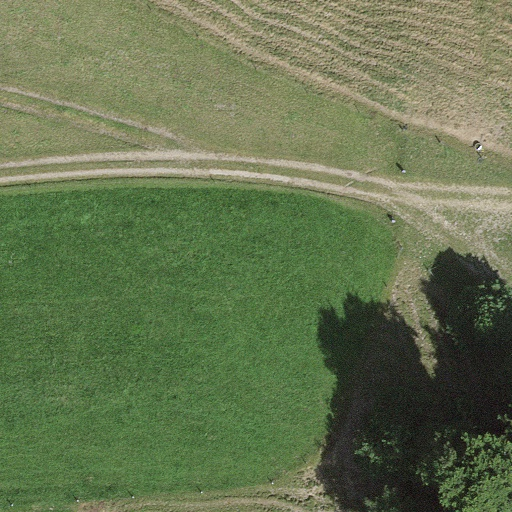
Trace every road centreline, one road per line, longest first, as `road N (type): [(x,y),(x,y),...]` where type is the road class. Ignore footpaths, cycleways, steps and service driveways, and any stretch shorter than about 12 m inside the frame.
road 1 (track): [(511,201),(208,164),(0,174)]
road 2 (track): [(0,95),(151,133),(208,164)]
